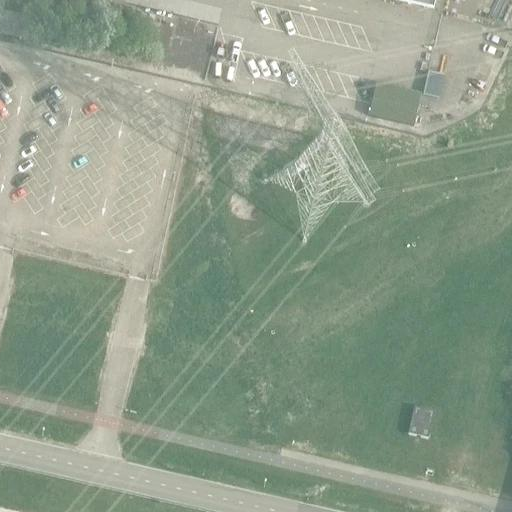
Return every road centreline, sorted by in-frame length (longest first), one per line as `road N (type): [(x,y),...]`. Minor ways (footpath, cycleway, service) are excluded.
road 1 (unclassified): [(266,511),(0,450)]
road 2 (unknown): [(197,0),(411,50)]
